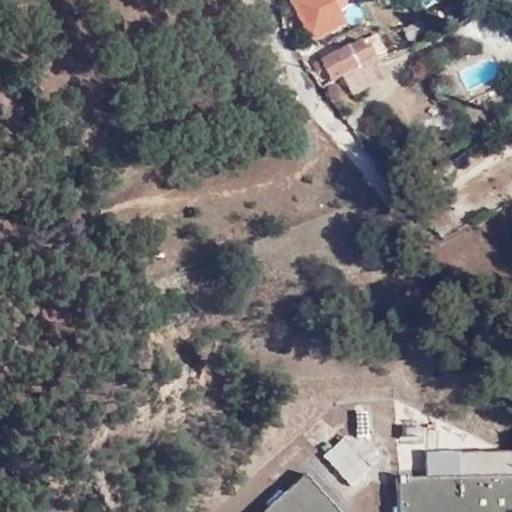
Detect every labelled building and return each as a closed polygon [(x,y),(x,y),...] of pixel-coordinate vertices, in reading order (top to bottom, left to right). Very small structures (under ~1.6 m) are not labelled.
[(296,0),(315,40),(349,23),(343,9),(358,2),(357,0),(296,0)] [(372,62),(389,54),(380,36),(378,35),(324,61),(334,81),(345,76),(368,64),(372,62)] [(346,77),(368,66),(368,64),(345,76),(346,77)] [(381,80),(374,65),(369,67),(368,66),(346,77),(353,93),(381,80)] [(419,211),(445,238),(459,230),(442,198),(419,211)] [(324,456),(350,484),(369,467),(342,439),(324,456)] [(511,511),(511,447),(458,450),(459,477),(511,472),(511,511)] [(395,479),(397,508),(397,511),(511,511),(511,472),(459,477),(395,479)] [(338,511),(303,475),(262,511),(338,511)]
